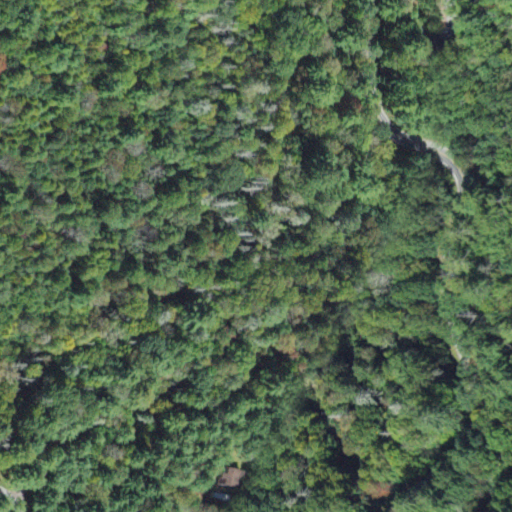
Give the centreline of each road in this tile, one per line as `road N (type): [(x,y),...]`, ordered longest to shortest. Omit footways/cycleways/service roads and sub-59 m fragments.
road 1 (residential): [(369,0),(375,102),(399,134),(461,171),(466,196),(448,264),(475,424),(456,464),(398,511)]
road 2 (residential): [(146,437),(171,424),(196,429),(206,458),(191,483),(164,500),(148,489),(140,451),(126,438),(76,511)]
